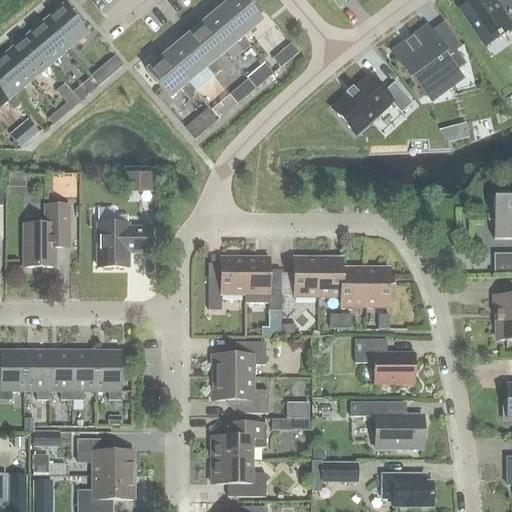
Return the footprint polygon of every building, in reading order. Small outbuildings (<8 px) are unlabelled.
[(257,18),(263,13),(253,0),(247,6),(242,0),(231,0),(219,11),(242,38),(261,22),(257,18)] [(469,3),(460,9),(466,18),(484,46),(496,39),(497,40),(500,37),(499,36),(510,29),(511,33),(511,1),(511,0),(507,0),(497,7),(494,3),(492,0),(473,0),(469,3)] [(63,7),(44,23),(67,50),(86,35),(63,7)] [(242,38),(219,11),(201,26),(224,53),(234,44),(242,54),(250,47),(242,38)] [(49,66),(67,50),(44,23),(26,39),(49,66)] [(428,30),(393,55),(410,79),(412,78),(425,96),(440,85),(444,89),(460,77),(456,71),(465,65),(455,52),(461,48),(443,23),(430,33),(428,30)] [(201,26),(183,41),(205,69),(213,78),(221,71),(213,62),(224,53),(201,26)] [(7,54),(30,81),(49,66),(26,39),(7,54)] [(287,40),(263,61),(274,74),(284,66),(298,54),(287,40)] [(205,69),(183,41),(164,56),(187,84),(205,69)] [(7,54),(0,60),(0,82),(12,97),(30,81),(7,54)] [(195,93),(187,84),(164,56),(146,72),(168,100),(180,90),(187,99),(195,93)] [(102,67),(90,78),(98,87),(110,76),(102,67)] [(255,91),(264,83),(256,73),(247,81),(255,91)] [(400,115),(412,105),(393,84),(383,94),(368,78),(353,91),(351,89),(353,92),(347,97),(345,95),(344,95),(346,97),(331,111),(355,136),(390,104),(400,115)] [(238,88),(246,98),(255,91),(247,81),(238,88)] [(19,105),(12,97),(0,82),(0,106),(5,103),(12,111),(19,105)] [(80,102),(85,98),(78,89),(72,94),(80,102)] [(228,113),(220,103),(211,111),(219,120),(228,113)] [(65,105),(57,112),(62,118),(70,110),(65,105)] [(205,132),(217,122),(207,110),(195,120),(205,132)] [(62,118),(57,112),(48,120),(53,126),(62,118)] [(23,134),(13,142),(20,149),(38,134),(29,123),(20,131),(23,134)] [(451,144),(447,129),(438,132),(447,145),(451,144)] [(152,194),(152,174),(125,174),(125,194),(152,194)] [(511,194),(496,195),(496,199),(492,199),(493,221),(487,221),(487,222),(493,222),(493,241),(511,240),(511,194)] [(68,250),(67,233),(68,207),(45,207),(45,226),(23,226),(23,269),(54,269),(54,250),(68,250)] [(97,225),(97,269),(127,269),(127,252),(134,252),(134,254),(150,254),(150,230),(127,230),(127,226),(97,225)] [(511,273),(511,254),(493,255),(493,274),(511,273)] [(244,297),(244,259),(220,259),(220,281),(207,281),(207,312),(220,312),(220,297),(244,297)] [(268,259),(244,259),(244,297),(244,305),(268,305),(268,312),(280,312),(281,281),(268,281),(268,259)] [(293,299),(317,299),(317,259),(293,259),(293,299)] [(340,299),(340,269),(341,269),(341,259),(317,259),(317,299),(340,299)] [(364,269),(341,269),(340,269),(340,299),(340,309),(364,309),(364,269)] [(388,310),(388,305),(388,269),(364,269),(364,309),(388,310)] [(511,283),(496,284),(496,285),(503,285),(503,298),(493,298),(493,311),(496,314),(496,322),(496,330),(494,335),(496,341),(496,342),(511,341),(511,283)] [(340,330),(340,316),(329,316),(329,330),(340,330)] [(340,316),(340,330),(350,330),(350,316),(340,316)] [(388,316),(377,316),(377,330),(388,330),(388,316)] [(295,338),(295,326),(281,326),(281,338),(295,338)] [(373,386),(413,386),(413,355),(386,355),(386,341),(354,341),(354,365),(373,365),(373,386)] [(212,367),(212,379),(253,379),(252,367),(264,367),(265,344),(239,344),(239,357),(210,357),(210,367),(212,367)] [(11,393),(23,393),(23,352),(0,352),(0,401),(11,402),(11,393)] [(48,393),(47,393),(47,352),(23,352),(23,393),(35,393),(35,402),(48,402),(48,393)] [(47,352),(47,393),(48,393),(59,393),(59,402),(71,402),(71,352),(47,352)] [(83,393),(95,393),(95,352),(71,352),(71,402),(83,402),(83,393)] [(95,352),(95,393),(107,393),(107,402),(120,402),(120,353),(95,352)] [(253,379),(212,379),(212,392),(210,392),(210,402),(228,402),(228,405),(234,411),(237,411),(237,416),(267,416),(267,392),(252,392),(253,379)] [(511,386),(506,387),(506,405),(503,405),(503,422),(511,421),(511,386)] [(307,404),(287,404),(287,421),(307,421),(307,404)] [(422,417),(379,417),(379,404),(349,404),(349,418),(375,418),(375,450),(422,450),(422,417)] [(121,417),(108,417),(108,427),(121,428),(121,417)] [(34,420),(24,420),(24,433),(33,433),(34,433),(34,420)] [(280,421),(271,421),(271,432),(280,432),(280,421)] [(210,438),(210,462),(251,462),(251,449),(265,449),(265,426),(236,426),(236,438),(210,438)] [(34,433),(33,433),(32,449),(48,449),(48,433),(34,433)] [(92,453),(92,477),(132,477),(132,453),(112,453),(112,441),(76,441),(76,454),(92,453)] [(312,450),(313,461),(324,461),(324,454),(320,450),(312,450)] [(48,475),(48,456),(32,456),(32,475),(48,475)] [(251,475),(251,462),(210,462),(210,486),(236,486),(236,498),(265,498),(265,475),(251,475)] [(311,462),(311,483),(320,483),(320,465),(320,462),(311,462)] [(320,465),(320,483),(356,483),(356,465),(320,465)] [(10,476),(10,511),(27,511),(28,475),(10,476)] [(420,476),(381,476),(381,500),(392,500),(392,508),(432,508),(432,484),(420,483),(420,476)] [(106,511),(107,502),(132,502),(132,477),(92,477),(92,492),(76,492),(76,511),(106,511)] [(52,511),(53,503),(32,503),(32,511),(52,511)]
